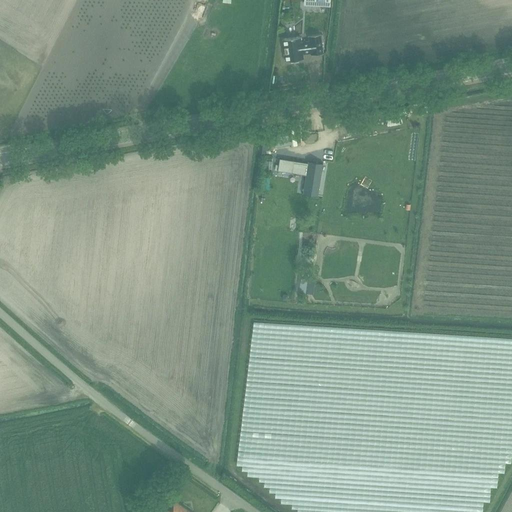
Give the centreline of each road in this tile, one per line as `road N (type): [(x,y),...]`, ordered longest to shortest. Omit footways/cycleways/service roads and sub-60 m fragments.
road 1 (tertiary): [(0,160),(511,66)]
road 2 (unclassified): [(248,511),(88,393),(0,312)]
